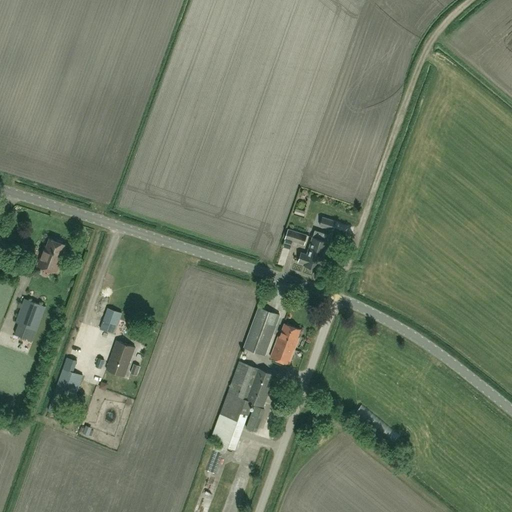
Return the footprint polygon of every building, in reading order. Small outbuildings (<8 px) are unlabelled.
[(335,221),(323,217),(320,226),(332,230),(335,221)] [(307,235),(288,229),(285,239),(304,245),(307,235)] [(312,237),(309,247),(317,250),(315,255),(323,257),(328,242),(330,235),(315,230),(312,237)] [(41,258),(38,265),(56,272),(61,258),(63,253),(62,252),(65,244),(63,244),(62,242),(57,240),(55,241),(50,239),(47,247),(45,246),(41,258)] [(317,250),(309,247),(306,254),(301,252),(299,259),(304,261),(303,264),(319,270),(323,257),(315,255),(317,250)] [(46,306),(24,299),(16,322),(37,330),(46,306)] [(264,355),(279,314),(258,307),(244,347),(264,355)] [(100,329),(106,331),(114,334),(121,313),(108,308),(100,329)] [(278,337),(276,342),(287,346),(287,347),(294,349),(299,337),(297,337),(300,329),(284,323),(279,337),(278,337)] [(124,376),(135,347),(116,340),(106,370),(124,376)] [(276,342),(270,358),(289,364),(294,349),(287,347),(287,346),(276,342)] [(299,351),(297,359),(305,360),(306,352),(299,351)] [(96,366),(101,369),(105,360),(99,358),(96,366)] [(240,361),(220,414),(244,423),(252,402),(263,407),(276,375),(240,361)] [(134,364),(131,374),(137,376),(140,366),(134,364)] [(63,368),(53,396),(63,399),(75,403),(84,376),(72,372),(63,368)] [(276,387),(272,399),(280,402),(285,391),(276,387)] [(255,406),(246,428),(256,432),(264,409),(255,406)] [(363,406),(358,413),(369,422),(371,420),(393,438),(397,433),(377,416),(376,417),(363,406)] [(266,429),(261,427),(258,435),(272,440),(276,429),(267,426),(266,429)] [(217,491),(229,467),(217,461),(205,486),(217,491)] [(235,497),(243,498),(245,484),(238,483),(235,497)]
